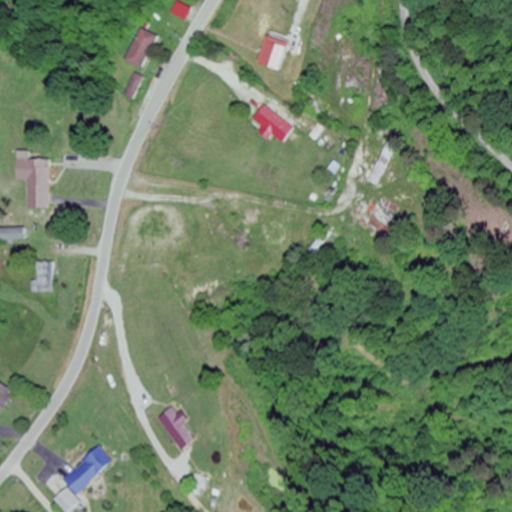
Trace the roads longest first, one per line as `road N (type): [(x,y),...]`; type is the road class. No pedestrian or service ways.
road 1 (secondary): [(0,478),(81,358),(132,156),(213,0)]
road 2 (residential): [(405,0),(423,67),(511,165)]
